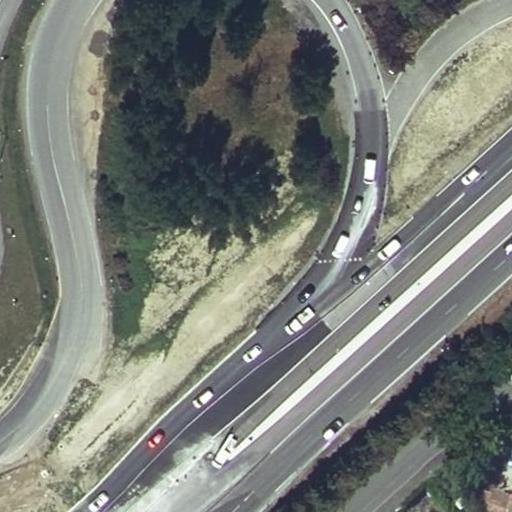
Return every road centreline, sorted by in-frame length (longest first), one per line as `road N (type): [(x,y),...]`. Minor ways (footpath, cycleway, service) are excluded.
road 1 (primary): [(329,0),(350,27),(370,117),(370,174),(356,228),(329,274),(141,472)]
road 2 (primary): [(511,135),(141,472)]
road 3 (primary): [(241,511),(511,254)]
road 4 (unknown): [(511,0),(448,38),(420,67),(370,174)]
road 5 (residential): [(511,405),(440,435),(354,511)]
